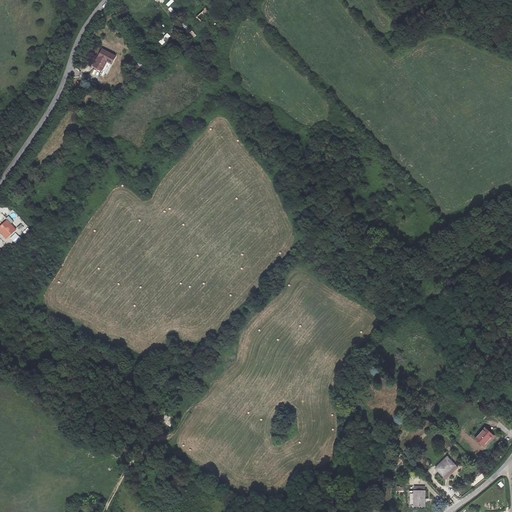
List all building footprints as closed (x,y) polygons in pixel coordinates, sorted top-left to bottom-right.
[(215,20),(206,9),(196,17),(200,22),(191,30),(193,32),(191,33),(194,37),(196,35),(197,37),(215,20)] [(162,45),(171,37),(167,33),(158,42),(162,45)] [(103,72),(108,63),(113,66),(117,58),(104,50),(94,68),(103,72)] [(7,219),(0,225),(0,232),(6,239),(17,229),(7,219)] [(480,435),(470,444),(480,454),(489,445),(480,435)] [(451,470),(443,461),(430,471),(438,480),(451,470)] [(482,474),(473,481),(476,485),(485,478),(482,474)] [(423,511),(423,501),(407,500),(406,511),(423,511)]
